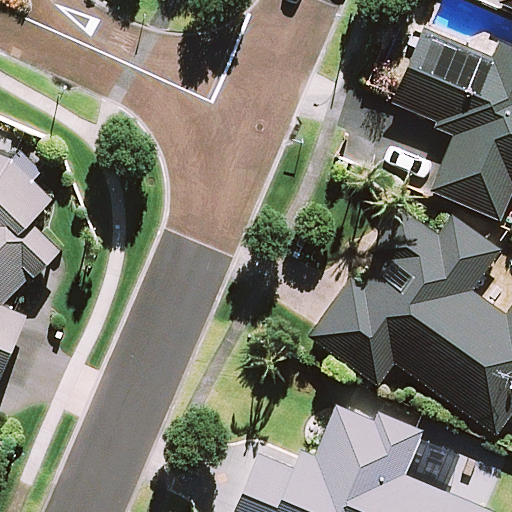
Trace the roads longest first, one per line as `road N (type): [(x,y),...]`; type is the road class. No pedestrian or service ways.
road 1 (residential): [(257,125),(92,511)]
road 2 (residential): [(257,125),(86,48)]
road 3 (residential): [(310,0),(257,125)]
